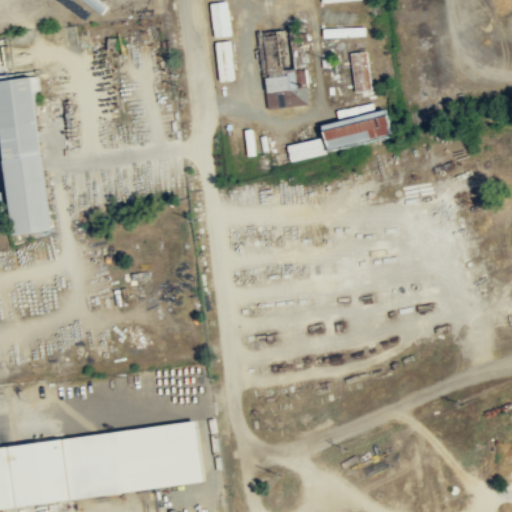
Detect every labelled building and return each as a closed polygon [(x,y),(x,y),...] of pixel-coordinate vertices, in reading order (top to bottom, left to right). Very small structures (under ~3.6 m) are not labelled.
[(54,0),(61,21),(70,18),(64,0),(54,0)] [(85,0),(102,13),(108,5),(101,0),(85,0)] [(325,36),(367,35),(367,26),(325,27),(325,36)] [(355,90),(368,90),(368,64),(355,64),(355,90)] [(306,69),(288,70),(289,89),(267,90),(268,107),(308,106),(306,69)] [(0,80),(0,123),(13,233),(53,228),(32,77),(0,80)] [(326,128),(330,149),(395,133),(391,112),(326,128)] [(244,122),(250,160),(259,158),(253,120),(244,122)] [(235,121),(228,122),(233,163),(241,162),(235,121)] [(326,152),(322,136),(288,144),(292,160),(326,152)] [(0,189),(0,210),(10,209),(5,189),(0,189)] [(153,396),(162,394),(157,374),(149,376),(153,396)] [(0,444),(0,506),(209,483),(202,422),(0,444)]
